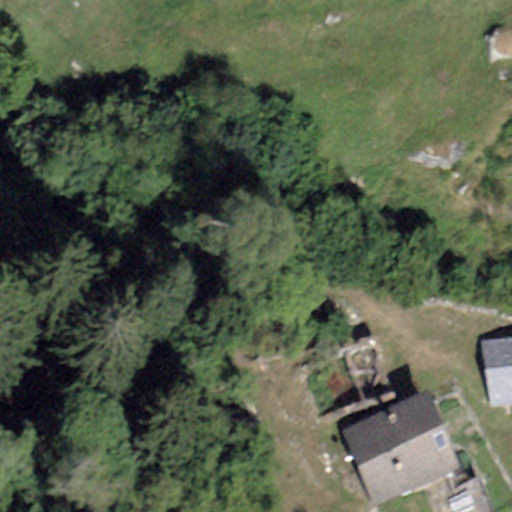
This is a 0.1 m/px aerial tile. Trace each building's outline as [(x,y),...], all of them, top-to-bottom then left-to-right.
[(391,395),(370,340),(295,370),(316,424),(391,395)] [(511,341),(484,344),(490,405),(511,402),(511,341)] [(266,440),(244,379),(168,407),(191,467),(266,440)] [(426,396),(343,432),(373,502),(456,466),(426,396)] [(477,483),(445,495),(451,511),(486,511),(489,511),(477,483)]
